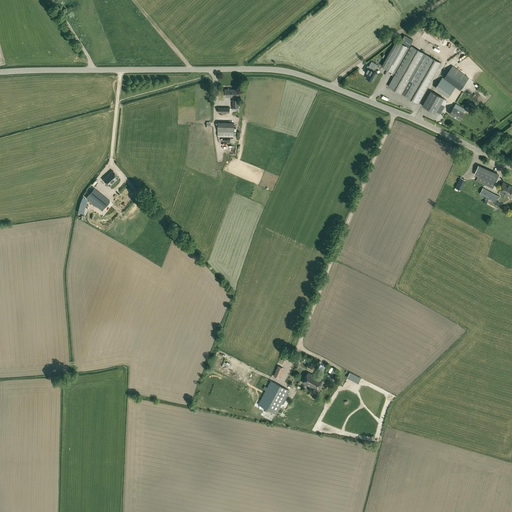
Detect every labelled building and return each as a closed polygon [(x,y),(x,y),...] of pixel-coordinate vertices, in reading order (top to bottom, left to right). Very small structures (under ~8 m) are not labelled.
[(418,28),(416,33),(427,39),(429,34),(418,28)] [(448,40),(444,44),(454,55),(458,51),(458,52),(463,48),(453,36),(448,40)] [(398,41),(383,67),(395,74),(410,48),(398,41)] [(389,87),(402,94),(425,54),(412,47),(389,87)] [(405,96),(419,104),(442,64),(428,56),(405,96)] [(365,72),(368,74),(366,78),(372,81),(377,73),(374,71),(375,68),(377,64),(371,61),(368,66),(367,65),(366,68),(367,69),(365,72)] [(458,70),(452,66),(445,75),(446,76),(444,78),(460,89),(468,77),(458,70)] [(442,77),(435,87),(448,97),(455,87),(444,78),(442,77)] [(437,112),(440,114),(445,106),(442,105),(445,99),(431,92),(423,107),(436,114),(437,112)] [(450,115),(461,121),(465,114),(467,110),(466,110),(460,106),(457,105),(456,105),(455,108),(454,108),(450,115)] [(218,123),(218,131),(234,131),(234,123),(218,123)] [(478,166),(474,175),(478,176),(476,181),(493,188),(499,175),(478,166)] [(112,170),(103,179),(109,186),(119,177),(112,170)] [(461,190),(461,188),(465,180),(460,177),(455,188),(460,190),(461,190)] [(511,186),(503,182),(499,191),(511,196),(511,186)] [(94,204),(102,210),(110,201),(94,188),(86,197),(94,204)] [(113,188),(108,194),(111,197),(116,191),(113,188)] [(483,188),(480,194),(496,202),(499,196),(483,188)] [(338,374),(333,370),(329,374),(334,379),(338,374)] [(312,378),(313,375),(308,372),(303,382),(310,387),(314,381),(312,380),(313,379),(312,378)] [(350,372),(347,377),(358,383),(361,378),(350,372)] [(314,381),(310,387),(317,390),(322,380),(313,375),(312,378),(313,379),(312,380),(314,381)] [(271,380),(260,400),(267,404),(266,408),(271,411),(274,413),(276,414),(289,390),(271,380)]
